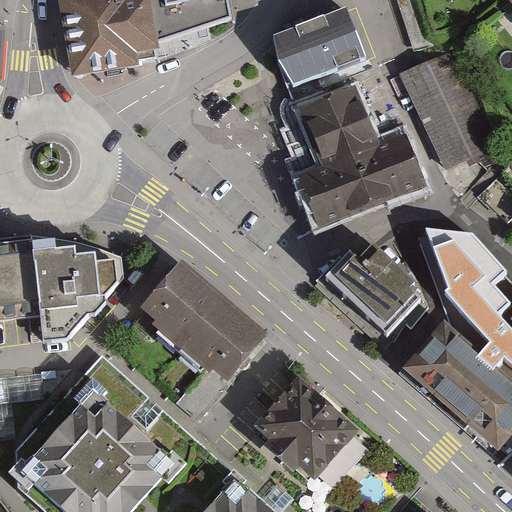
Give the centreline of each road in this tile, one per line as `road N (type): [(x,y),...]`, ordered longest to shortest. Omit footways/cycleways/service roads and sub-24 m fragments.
road 1 (primary): [(505,511),(189,237)]
road 2 (residential): [(354,0),(375,25),(445,210),(511,265)]
road 3 (residential): [(89,132),(241,41),(273,0)]
